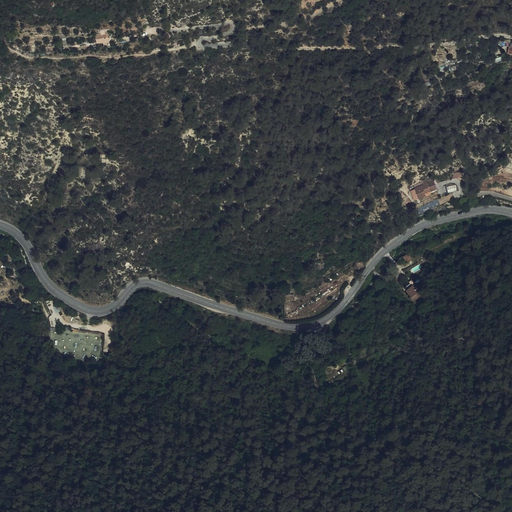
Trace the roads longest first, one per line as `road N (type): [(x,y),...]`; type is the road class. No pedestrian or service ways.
road 1 (secondary): [(511,213),(480,210),(416,227),(382,251),(333,313),(292,327),(142,282),(114,306),(91,311),(51,287),(21,236),(0,224)]
road 2 (track): [(203,43),(290,48),(511,36)]
